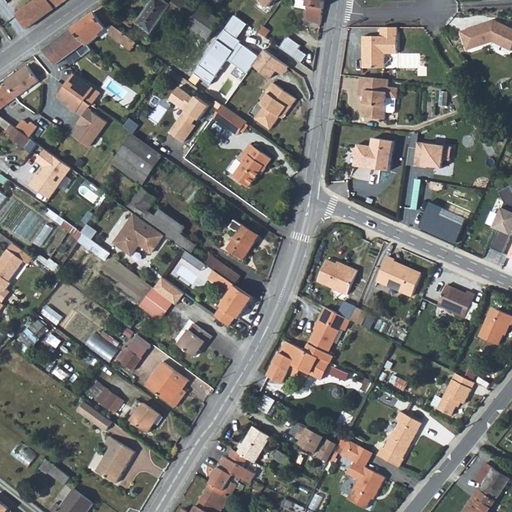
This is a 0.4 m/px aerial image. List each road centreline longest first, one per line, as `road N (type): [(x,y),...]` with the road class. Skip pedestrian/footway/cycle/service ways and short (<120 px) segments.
road 1 (tertiary): [(309,199),(261,341),(158,511)]
road 2 (residential): [(309,199),(511,283)]
road 3 (tertiary): [(335,13),(309,199)]
road 4 (residential): [(511,384),(409,511)]
